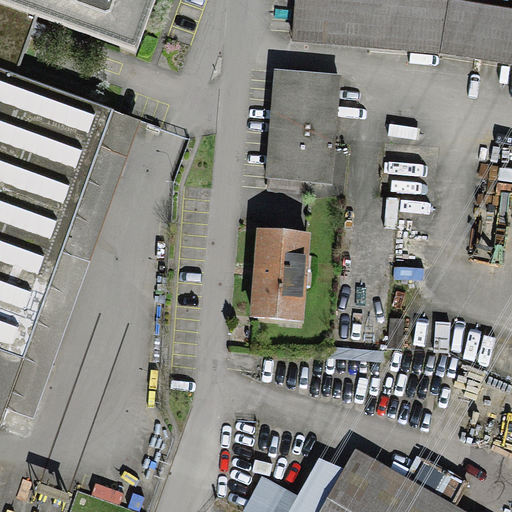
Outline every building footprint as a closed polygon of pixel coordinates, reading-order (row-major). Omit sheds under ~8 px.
[(0,0),(0,427),(114,110),(15,75),(37,16),(135,51),(153,0),(0,0)] [(511,11),(450,2),(438,0),(296,0),(292,38),(438,50),(511,61),(511,11)] [(339,78),(277,73),(268,179),(331,184),(339,78)] [(306,237),(261,234),(255,318),(300,321),(306,237)] [(456,511),(356,455),(325,511),(456,511)]
